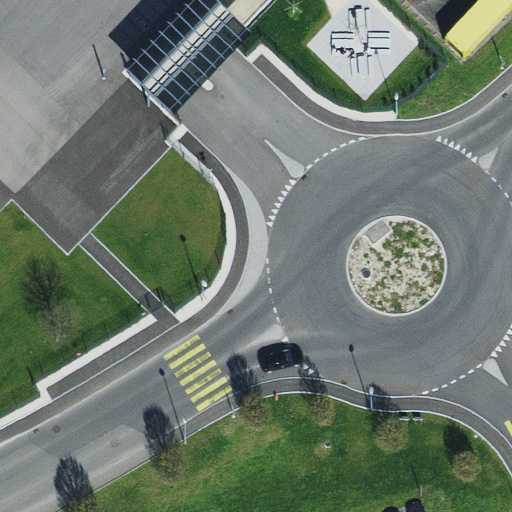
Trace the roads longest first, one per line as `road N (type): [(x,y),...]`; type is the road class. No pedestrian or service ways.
road 1 (tertiary): [(0,489),(323,311)]
road 2 (tertiary): [(448,200),(428,188),(380,182),(337,203),(322,221),(310,266),(323,311)]
road 3 (tertiary): [(323,311),(339,331),(385,351),(434,342),(455,327)]
road 4 (tertiary): [(455,327),(478,286),(480,262),(465,217),(448,200)]
